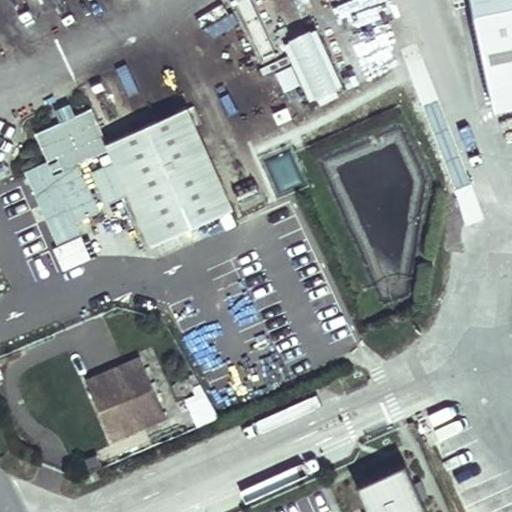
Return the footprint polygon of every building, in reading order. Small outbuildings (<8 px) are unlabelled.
[(511,0),(471,0),(493,108),(511,103),(511,0)] [(152,411),(174,401),(153,357),(133,366),(137,375),(129,379),(125,370),(100,381),(127,440),(159,425),(152,411)] [(137,375),(133,366),(125,370),(129,379),(137,375)] [(207,394),(184,402),(193,427),(216,419),(207,394)] [(180,415),(174,401),(152,411),(159,425),(180,415)] [(425,511),(402,452),(353,471),(368,511),(425,511)]
